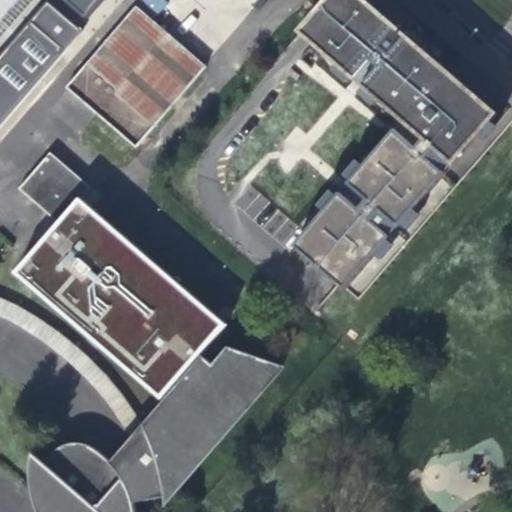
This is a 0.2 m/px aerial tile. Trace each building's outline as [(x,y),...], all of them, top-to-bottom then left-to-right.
[(0,0),(0,117),(78,27),(46,0),(0,0)] [(153,15),(167,0),(139,0),(138,2),(153,15)] [(328,272),(347,289),(499,113),(497,111),(475,114),(439,84),(450,71),(367,0),(329,0),(303,31),(310,37),(406,120),(307,233),(298,246),(328,272)] [(135,148),(206,67),(135,7),(65,87),(135,148)] [(475,114),(497,111),(466,85),(450,71),(439,84),(475,114)] [(147,431),(126,455),(122,452),(115,460),(119,464),(117,466),(106,456),(96,450),(86,444),(80,443),(74,443),(68,444),(64,445),(59,448),(53,454),(51,457),(47,465),(47,478),(49,495),(53,511),(136,511),(136,510),(135,502),(167,495),(165,482),(178,480),(277,364),(239,351),(233,358),(212,340),(225,325),(81,200),(91,188),(50,153),(25,180),(18,188),(60,224),(40,247),(17,273),(90,336),(100,345),(161,398),(166,400),(144,425),(147,431)] [(0,316),(16,323),(41,340),(75,369),(97,390),(120,421),(132,439),(122,452),(126,455),(147,431),(144,425),(112,381),(100,369),(89,358),(100,345),(90,336),(79,349),(49,326),(24,310),(0,298),(0,316)]
